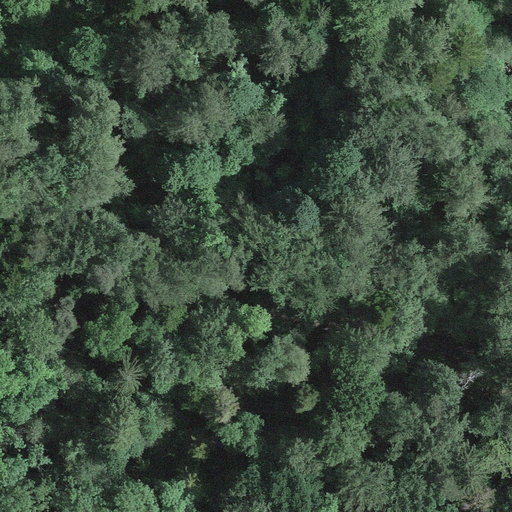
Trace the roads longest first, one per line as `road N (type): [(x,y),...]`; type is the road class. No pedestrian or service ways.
road 1 (unclassified): [(0,180),(77,220),(209,263),(304,319),(446,350),(511,382)]
road 2 (track): [(409,511),(0,306)]
road 3 (track): [(74,0),(231,62)]
